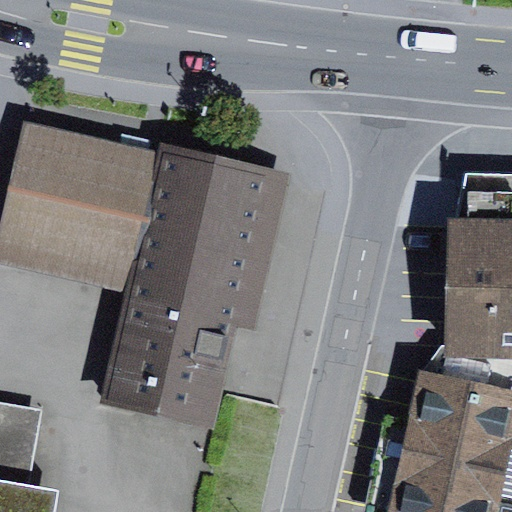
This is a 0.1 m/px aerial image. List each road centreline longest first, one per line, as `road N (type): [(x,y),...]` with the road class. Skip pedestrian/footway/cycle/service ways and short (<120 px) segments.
road 1 (residential): [(306,511),(404,62)]
road 2 (primary): [(404,62),(218,46),(0,8)]
